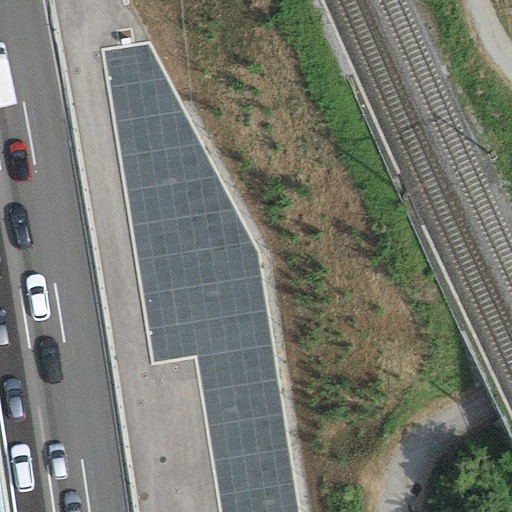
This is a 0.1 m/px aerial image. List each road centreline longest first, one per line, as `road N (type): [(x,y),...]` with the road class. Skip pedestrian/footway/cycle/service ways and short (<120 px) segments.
road 1 (motorway): [(64,511),(0,116)]
road 2 (track): [(511,392),(452,422),(417,452),(399,511)]
